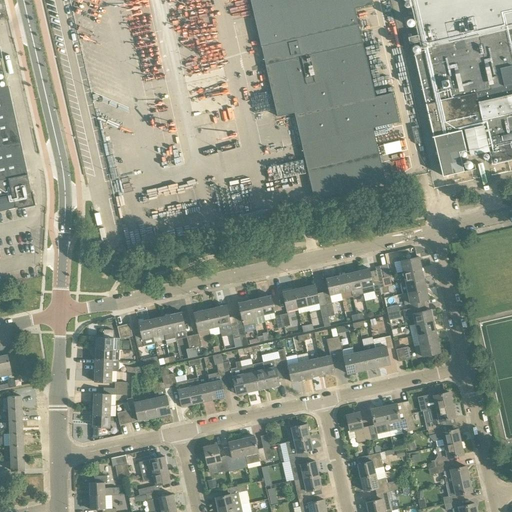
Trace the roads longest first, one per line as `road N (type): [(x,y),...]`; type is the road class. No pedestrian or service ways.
road 1 (residential): [(60,312),(434,231)]
road 2 (residential): [(60,312),(61,173),(20,0)]
road 3 (residential): [(58,461),(60,312)]
road 4 (residential): [(179,432),(322,400)]
road 5 (residential): [(322,400),(463,368)]
road 6 (residential): [(463,368),(434,231)]
road 7 (residential): [(493,496),(463,368)]
road 8 (residential): [(58,461),(179,432)]
